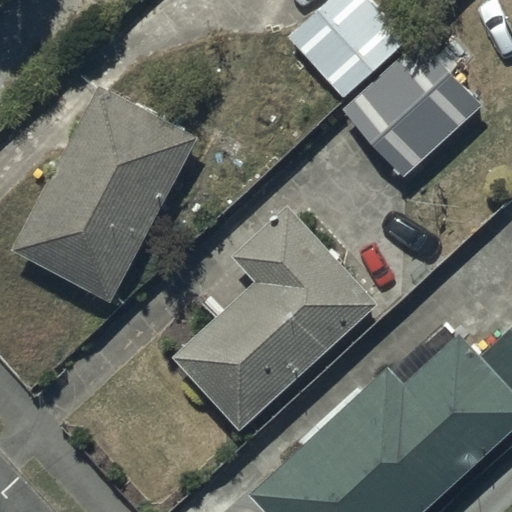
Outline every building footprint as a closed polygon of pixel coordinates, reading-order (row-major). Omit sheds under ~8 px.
[(320,0),(290,27),(343,88),(404,35),(374,0),(320,0)] [(343,102),(402,168),(482,96),(429,37),(415,50),(409,43),(343,102)] [(101,76),(13,238),(109,290),(197,128),(101,76)] [(174,346),(240,419),(381,293),(291,194),(232,247),(255,273),(174,346)] [(251,483),(277,511),(410,511),(511,420),(511,319),(480,348),(458,323),(404,371),(391,356),(251,483)]
